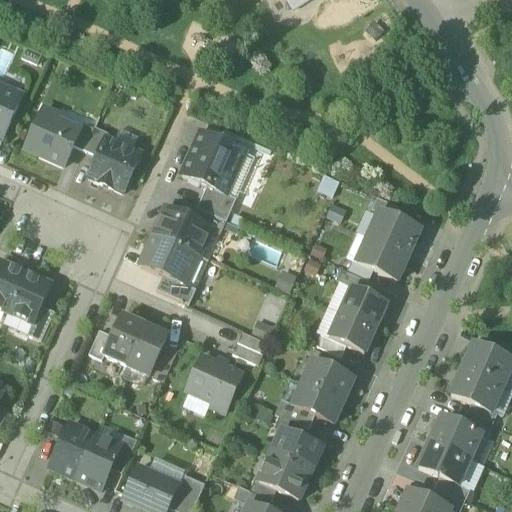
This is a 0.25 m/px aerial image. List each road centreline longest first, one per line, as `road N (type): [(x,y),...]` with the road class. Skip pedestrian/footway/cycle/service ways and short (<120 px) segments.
road 1 (residential): [(494,178),(346,511)]
road 2 (residential): [(106,236),(1,483)]
road 3 (residential): [(430,19),(491,113),(494,178)]
road 4 (residential): [(106,236),(130,225),(177,120)]
